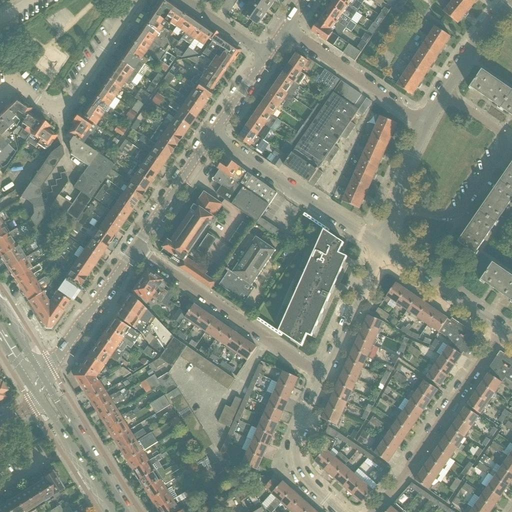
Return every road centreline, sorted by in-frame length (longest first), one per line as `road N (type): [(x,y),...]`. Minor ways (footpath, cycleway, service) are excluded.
road 1 (residential): [(133,250),(321,378)]
road 2 (residential): [(372,511),(502,327)]
road 3 (residential): [(378,246),(210,136)]
road 4 (residential): [(9,80),(59,110),(137,0)]
road 5 (residential): [(426,124),(285,30)]
road 6 (tertiary): [(43,379),(133,250)]
road 7 (primary): [(126,511),(43,379)]
road 8 (residential): [(391,220),(466,215),(511,150)]
road 9 (residential): [(502,327),(378,246)]
road 10 (residential): [(338,511),(299,452),(321,378)]
road 11 (residential): [(321,378),(378,246)]
road 12 (primary): [(36,393),(111,511)]
road 13 (tertiary): [(133,250),(210,136)]
